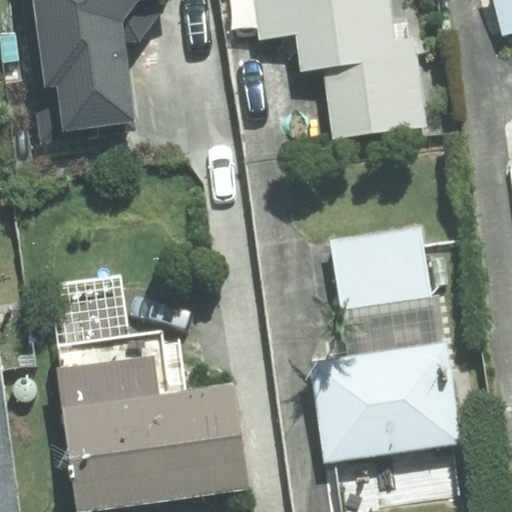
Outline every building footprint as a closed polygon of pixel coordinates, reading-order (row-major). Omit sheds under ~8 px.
[(23,0),(41,143),(136,132),(125,43),(140,42),(160,13),(158,0),(23,0)] [(416,35),(398,38),(393,0),(254,0),(259,35),(298,30),(302,70),(325,67),(333,137),(428,125),(416,35)] [(511,0),(492,0),(502,37),(511,33),(511,0)] [(422,225),(333,238),(343,309),(433,296),(422,225)] [(81,511),(251,486),(236,382),(171,392),(163,329),(57,345),(81,511)] [(326,462),(465,443),(449,340),(310,360),(326,462)] [(0,511),(19,511),(0,361),(0,511)]
